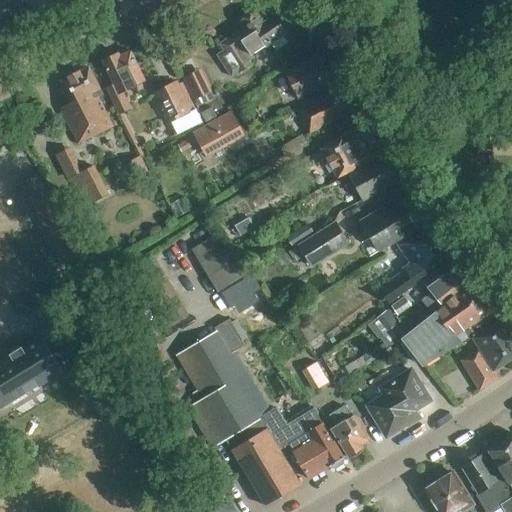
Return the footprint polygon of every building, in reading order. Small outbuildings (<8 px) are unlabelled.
[(242,22),(241,23),(244,27),(219,44),(223,51),(216,55),(231,77),(238,72),(238,73),(251,64),(248,61),(253,57),(251,55),(270,42),(275,50),(287,43),(281,34),(283,33),(273,17),(268,21),(263,14),(259,17),(256,13),(255,14),(251,13),(243,18),(244,19),(242,22)] [(118,53),(102,61),(113,84),(106,88),(119,114),(130,108),(122,91),(144,80),(140,72),(140,71),(130,51),(119,56),(118,53)] [(340,78),(327,53),(286,74),(298,100),(340,78)] [(104,97),(88,67),(59,82),(72,106),(61,112),(79,147),(115,128),(99,99),(104,97)] [(177,81),(153,92),(168,123),(196,109),(183,81),(178,84),(177,81)] [(193,100),(207,93),(202,82),(187,89),(193,100)] [(344,85),(297,112),(309,136),(357,109),(344,85)] [(216,116),(211,107),(199,113),(205,122),(216,116)] [(232,110),(203,127),(216,152),(246,135),(232,110)] [(382,155),(363,122),(320,147),(338,178),(382,155)] [(303,134),(279,148),(284,157),(308,143),(303,134)] [(139,155),(126,161),(135,178),(148,171),(139,155)] [(397,182),(383,156),(348,175),(362,201),(397,182)] [(66,180),(66,181),(81,209),(84,207),(108,195),(101,181),(93,166),(82,172),(66,180)] [(67,262),(84,252),(40,174),(22,185),(67,262)] [(203,184),(210,197),(224,190),(217,177),(203,184)] [(425,223),(408,195),(398,202),(396,199),(360,222),(379,252),(425,223)] [(306,224),(284,238),(290,247),(312,233),(306,224)] [(406,273),(392,283),(380,291),(388,303),(452,258),(428,224),(397,245),(410,263),(403,268),(406,273)] [(314,267),(349,245),(336,225),(301,247),(314,267)] [(208,277),(217,292),(245,275),(236,260),(208,277)] [(471,280),(454,260),(454,261),(423,282),(441,304),(471,280)] [(166,327),(183,318),(153,262),(136,271),(166,327)] [(496,310),(471,281),(433,311),(434,313),(402,339),(423,366),(424,365),(459,343),(460,343),(460,342),(461,343),(462,343),(455,335),(470,326),(476,335),(502,320),(496,311),(496,310)] [(405,297),(391,306),(397,316),(412,306),(405,297)] [(252,343),(265,335),(248,309),(236,317),(252,343)] [(387,311),(377,318),(387,332),(397,324),(387,311)] [(216,332),(177,355),(203,399),(188,407),(213,447),(226,439),(233,449),(231,450),(264,506),(300,484),(279,450),(285,446),(279,436),(282,434),(275,424),(271,426),(264,415),(269,411),(233,352),(244,345),(228,319),(213,328),(216,332)] [(476,335),(477,336),(472,339),(479,349),(460,360),(479,391),(498,378),(494,371),(511,359),(511,331),(504,319),(502,320),(476,335)] [(56,358),(72,348),(68,341),(51,352),(55,359),(56,358)] [(290,372),(277,352),(266,359),(279,380),(290,372)] [(25,362),(0,377),(0,426),(0,427),(14,419),(12,415),(23,407),(26,411),(47,398),(25,362)] [(421,418),(416,409),(430,401),(411,370),(380,389),(384,395),(367,406),(386,437),(405,425),(407,428),(421,418)] [(317,389),(328,383),(322,372),(311,379),(317,389)] [(355,417),(353,416),(351,417),(344,406),(329,415),(336,426),(331,429),(348,457),(351,455),(355,455),(358,453),(360,450),(363,448),(361,445),(369,440),(361,427),(362,424),(358,417),(355,417)] [(269,411),(264,415),(271,426),(275,424),(282,434),(279,436),(285,446),(288,444),(293,451),(292,451),(309,479),(329,467),(330,467),(335,468),(342,463),(343,459),(344,459),(313,408),(312,409),(286,423),(276,407),(269,411)] [(511,511),(511,436),(488,451),(492,457),(511,488),(497,498),(502,507),(505,511),(511,511)] [(481,455),(462,467),(470,480),(470,485),(473,490),(476,491),(478,494),(475,495),(485,511),(493,511),(502,507),(497,498),(511,488),(492,457),(485,461),(481,455)] [(472,504),(453,473),(425,490),(438,511),(467,511),(465,509),(472,504)] [(235,511),(233,507),(232,508),(222,491),(191,510),(192,511),(235,511)]
